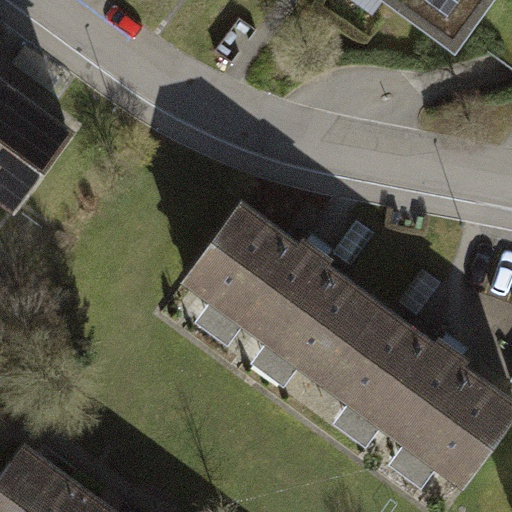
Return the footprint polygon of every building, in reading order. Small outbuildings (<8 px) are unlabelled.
[(450,40),(473,57),(511,2),(511,0),(367,0),(391,18),(401,4),(450,40)] [(0,77),(0,198),(26,217),(84,140),(0,77)] [(262,205),(201,287),(220,301),(212,312),(239,332),(247,321),(287,351),(279,362),(306,382),(314,371),(341,391),(402,309),(262,205)] [(511,390),(402,309),(341,391),(369,412),(362,421),(384,437),(391,428),(435,460),(428,469),(449,485),(456,476),(481,494),(511,451),(511,390)] [(125,511),(41,449),(0,504),(0,511),(125,511)]
